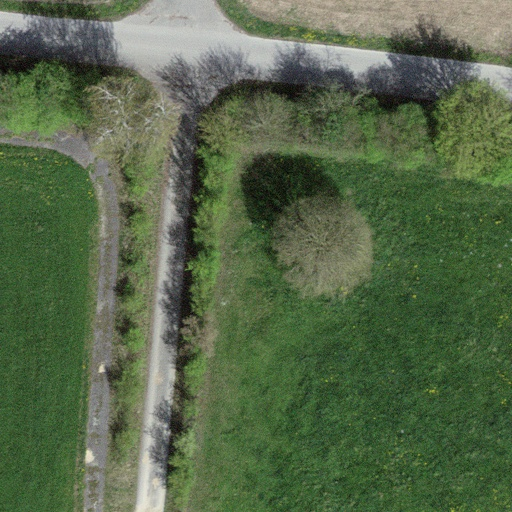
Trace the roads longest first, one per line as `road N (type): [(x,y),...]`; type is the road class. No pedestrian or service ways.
road 1 (track): [(188,51),(151,511)]
road 2 (track): [(0,132),(65,140),(102,175),(93,511)]
road 3 (unclassified): [(511,83),(188,51)]
road 4 (unclassified): [(188,51),(0,33)]
